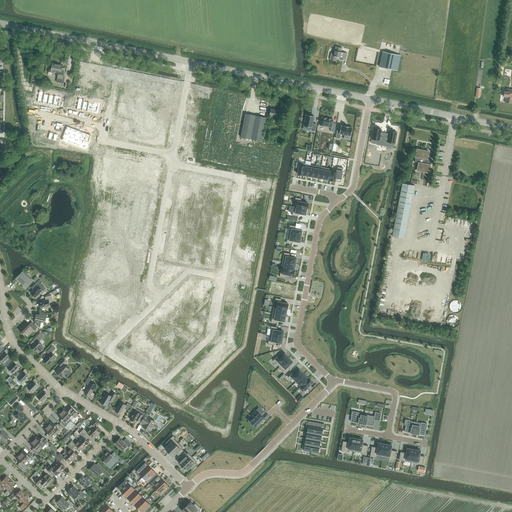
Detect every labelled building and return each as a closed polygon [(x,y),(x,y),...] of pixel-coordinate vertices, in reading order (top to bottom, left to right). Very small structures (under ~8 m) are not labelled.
[(340,57),(339,59),(346,60),(347,53),(341,52),(342,48),(336,47),(334,54),(331,53),(330,60),(336,61),(337,57),(340,57)] [(380,64),(379,67),(397,71),(400,55),(383,52),(380,64)] [(62,65),(53,63),(51,70),(49,69),(48,75),(52,76),(52,74),(54,75),(55,72),(58,72),(56,82),(63,83),(65,76),(63,75),(64,68),(62,68),(62,65)] [(79,70),(78,74),(79,74),(78,79),(85,80),(84,83),(89,83),(91,72),(87,71),(88,67),(81,65),(80,70),(79,70)] [(95,73),(93,83),(100,84),(101,81),(106,82),(108,70),(100,69),(99,72),(99,73),(95,73)] [(511,88),(507,88),(506,91),(504,91),(503,96),(506,97),(505,102),(511,102),(511,88)] [(171,96),(172,93),(164,92),(162,108),(177,110),(179,97),(171,96)] [(269,115),(279,117),(280,109),(271,108),(269,115)] [(245,113),(241,137),(261,141),(266,117),(245,113)] [(306,115),(304,126),(312,127),(311,131),(315,132),(317,124),(313,123),(314,116),(306,115)] [(322,117),(320,126),(331,128),(331,131),(334,132),(336,124),(333,123),(333,120),(322,117)] [(67,124),(61,138),(71,141),(86,147),(91,133),(67,124)] [(337,130),(336,138),(340,139),(341,134),(350,136),(351,136),(352,127),(349,127),(349,126),(345,126),(341,125),(340,131),(337,130)] [(385,133),(381,132),(382,129),(374,128),(372,139),(378,140),(378,144),(377,145),(382,146),(385,133)] [(382,146),(388,147),(388,145),(389,142),(395,143),(397,132),(389,131),(388,134),(385,133),(382,146)] [(429,151),(417,149),(414,163),(418,164),(417,171),(429,173),(431,162),(430,162),(430,160),(428,159),(429,151)] [(297,162),(296,168),(299,169),(298,174),(303,175),(305,164),(297,162)] [(332,169),(330,180),(335,181),(336,176),(339,176),(342,177),(344,165),(333,163),(332,169)] [(183,179),(182,185),(193,187),(194,182),(196,182),(197,178),(191,177),(190,181),(183,179)] [(215,182),(214,185),(217,186),(215,191),(225,193),(226,187),(220,186),(221,183),(215,182)] [(403,183),(392,236),(404,238),(415,185),(403,183)] [(182,185),(181,191),(186,191),(185,195),(191,196),(192,193),(193,187),(182,185)] [(249,192),(248,198),(259,200),(260,194),(263,195),(263,191),(257,190),(257,193),(249,192)] [(181,198),(180,205),(190,207),(192,200),(181,198)] [(248,198),(247,204),(254,205),(253,208),(259,210),(260,206),(258,206),(259,200),(248,198)] [(296,198),(294,207),(307,209),(308,203),(301,202),(301,199),(296,198)] [(213,207),(212,210),(218,211),(219,208),(222,208),(223,203),(214,201),(213,207)] [(180,205),(178,212),(189,214),(190,207),(180,205)] [(294,207),(292,215),(298,217),(299,213),(306,215),(307,209),(294,207)] [(245,219),(256,221),(257,216),(259,216),(260,212),(254,211),(253,215),(247,213),(246,219),(245,219)] [(178,212),(177,218),(188,220),(189,214),(178,212)] [(177,218),(176,225),(187,227),(188,220),(177,218)] [(245,219),(244,225),(251,227),(251,230),(257,231),(257,228),(255,227),(256,221),(245,219)] [(290,225),(288,234),(301,236),(302,231),(295,229),(296,226),(290,225)] [(173,233),(172,238),(182,240),(183,234),(184,231),(178,230),(177,233),(173,233)] [(242,234),(241,240),(251,242),(252,236),(255,237),(255,234),(250,232),(249,236),(242,234)] [(288,234),(286,243),(292,244),(293,241),(300,242),(301,236),(288,234)] [(241,241),(240,246),(246,247),(246,251),(252,252),(252,248),(250,248),(251,242),(251,243),(251,242),(241,240),(240,240),(241,241)] [(204,251),(203,256),(213,258),(214,253),(210,252),(210,248),(204,247),(204,251)] [(170,248),(169,254),(176,255),(175,258),(181,259),(181,256),(179,255),(180,250),(170,248)] [(284,253),(282,261),(296,264),(297,258),(289,257),(290,254),(284,253)] [(237,261),(237,262),(248,264),(248,263),(249,258),(251,258),(252,255),(246,254),(245,257),(239,256),(238,261),(237,261)] [(199,261),(199,265),(205,266),(205,262),(212,264),(213,258),(203,256),(202,262),(199,261)] [(282,261),(281,268),(294,270),(295,270),(294,270),(296,264),(282,261)] [(237,262),(236,267),(244,269),(243,272),(249,273),(249,270),(247,269),(248,264),(237,262)] [(281,268),(280,277),(285,278),(286,275),(293,276),(294,270),(281,268)] [(18,279),(26,288),(32,281),(24,273),(18,279)] [(35,288),(30,293),(36,298),(43,291),(43,290),(39,285),(40,284),(37,281),(32,286),(35,288)] [(196,281),(192,286),(196,290),(201,286),(196,281)] [(192,286),(188,290),(192,294),(196,290),(192,286)] [(201,286),(196,290),(201,295),(205,290),(201,286)] [(188,290),(183,294),(188,299),(192,294),(188,290)] [(196,290),(192,294),(197,299),(201,295),(196,290)] [(230,293),(229,299),(240,301),(241,295),(244,296),(244,292),(238,291),(238,294),(230,293)] [(179,298),(181,300),(182,301),(184,303),(188,299),(183,294),(179,298)] [(192,294),(188,299),(192,303),(197,299),(192,294)] [(49,302),(53,301),(51,295),(45,297),(46,300),(39,302),(41,309),(50,306),(49,302)] [(274,307),(287,309),(288,304),(281,302),(281,299),(276,298),(275,301),(277,302),(276,307),(274,307)] [(188,299),(184,303),(185,304),(186,306),(188,307),(192,303),(188,299)] [(230,299),(229,305),(235,306),(235,309),(240,311),(241,307),(239,307),(240,301),(229,299),(230,299)] [(166,306),(162,310),(170,318),(173,314),(175,316),(178,313),(173,309),(171,311),(166,306)] [(274,307),(273,313),(286,316),(287,310),(287,309),(274,307)] [(162,310),(158,314),(161,317),(159,320),(163,324),(165,322),(170,318),(162,310)] [(41,322),(45,323),(47,314),(40,312),(39,315),(36,314),(35,320),(35,323),(40,328),(41,322)] [(226,320),(237,322),(238,316),(240,317),(241,313),(235,312),(234,316),(228,314),(227,320),(226,320)] [(273,313),(271,322),(277,323),(278,320),(285,322),(286,316),(273,313)] [(151,320),(146,325),(153,333),(158,328),(151,320)] [(226,320),(225,326),(233,327),(232,331),(238,332),(238,328),(236,328),(237,322),(226,320)] [(34,330),(37,327),(31,322),(29,325),(26,322),(19,330),(24,335),(31,327),(34,330)] [(187,328),(183,331),(190,339),(194,335),(190,330),(192,328),(188,323),(185,326),(187,328)] [(146,325),(141,329),(149,337),(153,333),(146,325)] [(271,326),(270,335),(283,337),(284,332),(277,330),(277,327),(271,326)] [(141,329),(136,334),(144,342),(149,337),(141,329)] [(179,335),(176,338),(181,342),(183,340),(186,343),(190,339),(183,331),(179,335)] [(32,345),(30,347),(35,352),(38,349),(41,351),(44,348),(41,345),(42,344),(39,341),(42,339),(44,337),(40,333),(34,339),(36,342),(32,345)] [(136,334),(132,339),(139,347),(144,342),(136,334)] [(225,336),(222,342),(232,346),(235,340),(237,341),(238,338),(233,335),(231,338),(225,336)] [(269,341),(268,344),(274,345),(274,342),(282,343),(283,337),(270,335),(272,336),(271,341),(269,341)] [(132,339),(127,343),(134,351),(139,347),(132,339)] [(173,343),(168,347),(176,355),(180,350),(173,343)] [(56,357),(51,353),(55,349),(52,346),(46,352),(49,354),(43,359),(49,365),(56,357)] [(212,350),(209,353),(216,360),(226,351),(220,346),(216,350),(214,348),(213,350),(212,350)] [(168,347),(163,352),(171,360),(176,355),(168,347)] [(0,359),(4,363),(11,357),(8,353),(9,352),(7,349),(0,355),(0,359)] [(163,352),(158,357),(166,364),(171,360),(163,352)] [(277,356),(273,360),(279,367),(289,358),(285,353),(279,358),(277,356)] [(158,357),(154,361),(162,369),(166,364),(158,357)] [(202,358),(197,363),(208,374),(217,366),(210,359),(206,362),(202,358)] [(289,358),(279,367),(286,373),(290,369),(288,367),(293,362),(289,358)] [(13,374),(20,367),(17,364),(19,362),(16,359),(7,368),(13,374)] [(61,366),(56,372),(61,377),(64,375),(66,377),(71,372),(68,370),(69,369),(64,364),(66,361),(64,359),(59,364),(61,366)] [(154,361),(149,366),(157,374),(162,369),(154,361)] [(19,373),(16,376),(17,377),(20,380),(19,381),(22,385),(25,382),(30,377),(26,373),(28,371),(25,369),(20,374),(19,373)] [(303,374),(299,369),(294,375),(292,372),(288,377),(290,379),(292,377),(296,381),(303,374)] [(192,370),(187,375),(195,383),(200,377),(202,379),(206,375),(202,371),(199,374),(198,375),(192,370)] [(303,374),(296,381),(300,386),(308,378),(303,374)] [(88,385),(84,392),(90,396),(96,385),(91,382),(92,379),(88,377),(85,383),(88,385)] [(33,393),(39,386),(36,383),(38,381),(35,378),(27,387),(33,393)] [(308,379),(299,388),(305,394),(310,390),(307,388),(313,383),(308,379)] [(181,380),(175,386),(183,395),(188,391),(190,393),(195,388),(187,381),(184,383),(181,380)] [(43,402),(49,396),(46,392),(48,391),(45,388),(36,396),(43,402)] [(110,400),(113,401),(117,395),(112,392),(110,396),(106,393),(100,402),(107,406),(110,400)] [(15,395),(10,400),(14,403),(19,398),(15,395)] [(124,409),(128,410),(131,405),(128,403),(126,405),(120,402),(115,411),(121,414),(124,409)] [(14,416),(22,423),(28,418),(21,411),(24,409),(19,404),(14,409),(18,412),(14,416)] [(63,411),(62,412),(69,418),(72,414),(74,416),(76,414),(72,409),(70,412),(65,407),(62,410),(63,411)] [(258,413),(253,419),(250,421),(256,428),(265,419),(261,415),(264,412),(259,407),(256,410),(258,413)] [(136,409),(130,419),(136,423),(137,420),(140,422),(145,414),(136,409)] [(351,418),(351,421),(357,423),(357,422),(358,423),(362,424),(362,423),(364,414),(359,413),(359,412),(352,411),(352,412),(351,415),(351,416),(352,416),(351,418)] [(65,422),(69,418),(62,412),(61,413),(60,412),(57,415),(62,420),(60,422),(64,426),(67,424),(65,422)] [(143,418),(141,423),(144,425),(142,427),(144,427),(150,431),(155,422),(148,418),(150,414),(147,412),(143,418)] [(362,423),(362,424),(366,425),(366,424),(367,424),(367,425),(374,426),(374,422),(373,422),(374,420),(380,421),(381,413),(375,412),(374,416),(368,415),(364,414),(362,423)] [(92,424),(89,427),(91,428),(97,435),(101,431),(96,425),(98,423),(93,419),(91,421),(90,422),(92,424)] [(405,424),(404,425),(406,425),(406,427),(405,427),(405,432),(409,432),(410,432),(410,433),(414,434),(415,433),(417,422),(415,422),(410,421),(410,420),(405,419),(405,420),(405,424)] [(82,424),(84,422),(85,421),(84,420),(81,423),(80,422),(76,426),(78,428),(82,424)] [(49,425),(48,426),(56,434),(62,428),(58,424),(56,426),(51,422),(48,424),(49,425)] [(415,433),(414,434),(419,435),(419,434),(420,434),(424,435),(425,431),(425,429),(426,429),(426,428),(427,424),(421,422),(421,423),(418,422),(417,422),(415,433)] [(46,427),(43,430),(48,434),(46,436),(50,440),(56,434),(48,426),(47,427),(46,427)] [(84,429),(81,431),(86,435),(88,433),(93,439),(97,435),(91,428),(87,432),(84,429)] [(0,432),(0,438),(4,442),(9,437),(2,430),(0,432)] [(83,437),(79,440),(85,447),(89,443),(84,438),(86,435),(81,431),(79,433),(83,437)] [(165,448),(169,452),(179,443),(174,439),(176,438),(173,435),(166,443),(168,445),(164,448),(165,449),(165,448)] [(35,439),(34,440),(41,447),(42,448),(46,444),(46,445),(48,442),(44,438),(42,440),(37,436),(34,439),(35,439)] [(343,441),(341,451),(347,452),(348,450),(354,451),(356,439),(356,438),(356,439),(353,438),(353,437),(350,437),(349,442),(343,441)] [(126,445),(129,448),(132,444),(126,438),(123,441),(120,438),(115,443),(122,450),(126,445)] [(356,439),(354,451),(367,454),(368,446),(368,445),(368,446),(362,445),(363,439),(360,438),(360,439),(357,439),(356,439)] [(32,441),(30,444),(34,448),(32,450),(36,455),(39,452),(41,450),(39,449),(41,447),(34,440),(33,441),(32,441)] [(72,441),(69,443),(74,448),(76,446),(81,451),(85,447),(79,440),(76,443),(75,442),(74,444),(72,441)] [(372,446),(370,457),(376,458),(377,456),(383,457),(385,444),(382,444),(382,443),(379,442),(378,448),(372,446)] [(71,449),(67,453),(73,459),(77,455),(72,450),(74,448),(69,443),(67,445),(71,449)] [(179,443),(169,452),(173,456),(173,457),(176,454),(178,456),(184,451),(182,448),(183,447),(179,443)] [(385,444),(383,457),(389,458),(389,460),(395,461),(397,451),(391,450),(392,445),(389,444),(388,445),(386,444),(385,444)] [(400,452),(399,460),(411,462),(414,449),(413,449),(407,448),(406,453),(401,452),(400,452)] [(414,449),(411,462),(423,464),(425,456),(424,456),(420,455),(421,451),(414,450),(414,449)] [(21,454),(20,455),(27,461),(29,463),(33,459),(32,459),(34,457),(30,452),(28,454),(23,450),(21,453),(21,454)] [(60,453),(57,455),(62,460),(64,458),(69,463),(73,459),(67,453),(65,451),(61,455),(60,453)] [(105,454),(101,459),(110,468),(117,460),(117,461),(120,458),(114,452),(112,455),(107,451),(104,454),(105,454)] [(187,454),(185,452),(179,457),(182,459),(178,462),(179,463),(179,462),(183,466),(192,457),(188,453),(187,454)] [(25,463),(27,461),(20,455),(19,456),(18,455),(16,458),(20,462),(18,465),(24,471),(28,467),(25,463)] [(57,462),(55,465),(61,471),(65,467),(60,462),(62,460),(57,455),(55,458),(57,460),(56,460),(56,461),(57,462)] [(197,461),(192,457),(183,466),(187,470),(187,471),(190,468),(192,470),(198,465),(195,462),(197,461)] [(143,476),(151,469),(146,463),(146,462),(136,471),(139,474),(140,473),(143,476)] [(48,465),(46,468),(50,472),(52,470),(54,471),(58,475),(61,471),(55,465),(53,467),(51,465),(49,464),(48,465)] [(101,471),(103,473),(106,470),(101,465),(98,468),(94,464),(89,470),(96,476),(101,471)] [(46,474),(43,477),(50,484),(51,482),(52,483),(54,481),(48,474),(50,472),(46,468),(43,470),(46,472),(45,473),(45,474),(46,474)] [(157,474),(151,469),(143,476),(146,480),(145,480),(148,483),(157,474)] [(0,489),(1,490),(4,486),(11,480),(7,476),(1,481),(0,480),(0,489)] [(36,478),(34,480),(38,484),(40,482),(42,484),(46,488),(50,484),(43,477),(41,479),(37,476),(36,478)] [(90,483),(91,484),(94,482),(87,476),(85,478),(83,476),(78,481),(85,488),(90,483)] [(156,490),(164,482),(159,476),(150,485),(152,487),(153,487),(156,490)] [(15,484),(11,480),(4,486),(8,490),(5,494),(7,496),(14,489),(12,487),(15,484)] [(126,480),(117,488),(118,488),(123,494),(130,487),(127,483),(128,482),(126,480)] [(170,488),(164,482),(156,490),(160,493),(159,494),(161,497),(170,488),(170,487),(170,488)] [(73,486),(67,492),(74,499),(77,496),(81,499),(85,495),(80,490),(79,492),(73,486)] [(130,487),(123,494),(127,497),(127,498),(135,489),(134,488),(133,489),(130,487)] [(127,497),(130,501),(138,494),(135,491),(136,490),(135,489),(127,498),(127,497)] [(14,497),(18,500),(25,494),(21,490),(18,493),(16,491),(9,498),(11,500),(14,497)] [(25,494),(18,500),(22,504),(19,507),(22,511),(29,503),(26,500),(29,498),(25,494)] [(138,494),(130,501),(134,504),(134,505),(142,497),(141,495),(140,496),(138,494)] [(57,502),(64,509),(68,505),(71,508),(74,505),(68,499),(66,501),(62,497),(57,502)] [(142,497),(134,505),(138,508),(145,501),(142,499),(143,498),(142,497)] [(145,501),(138,508),(141,511),(145,511),(152,506),(149,503),(148,504),(145,501)] [(186,506),(191,511),(198,511),(200,511),(199,510),(201,508),(196,503),(193,505),(190,502),(186,506)] [(101,511),(103,511),(109,507),(105,504),(106,504),(106,503),(98,511),(99,511),(100,511),(101,511)]
